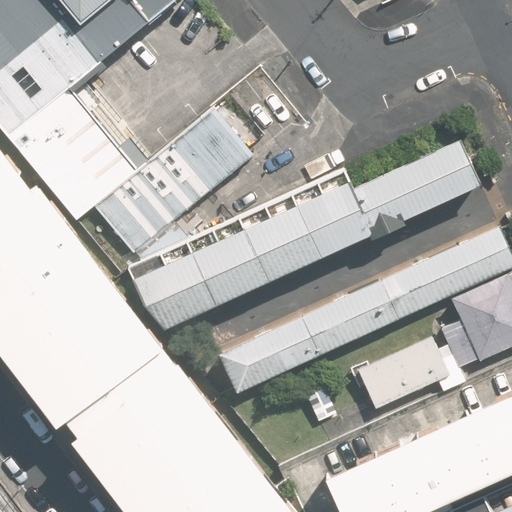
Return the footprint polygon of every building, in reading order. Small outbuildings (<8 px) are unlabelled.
[(182,0),(0,0),(0,115),(76,214),(135,168),(71,86),(182,0)] [(219,107),(102,197),(138,243),(255,153),(219,107)] [(349,173),(133,266),(156,321),(479,182),(459,136),(353,182),(349,173)] [(135,511),(287,511),(0,141),(0,337),(59,417),(68,410),(80,426),(72,432),(135,511)] [(511,268),(511,251),(499,222),(217,343),(236,387),(511,268)] [(511,344),(511,268),(448,296),(476,360),(511,344)] [(448,373),(431,334),(358,365),(375,404),(448,373)] [(399,511),(511,460),(511,382),(321,470),(340,511),(399,511)] [(511,511),(511,501),(487,511),(511,511)]
